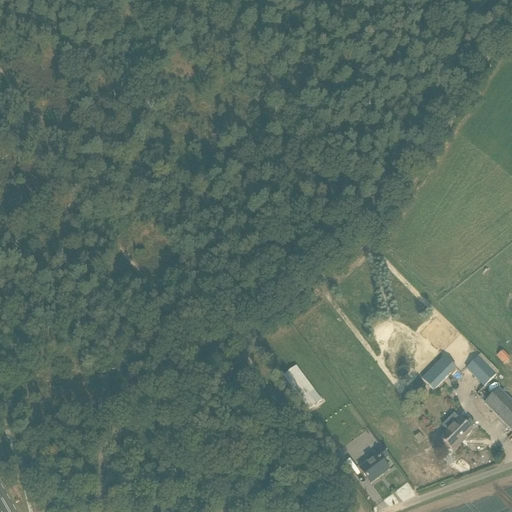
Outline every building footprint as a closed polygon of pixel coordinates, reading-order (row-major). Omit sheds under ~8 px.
[(503,351),(497,357),(504,365),(510,359),(503,351)] [(478,358),(466,370),(484,388),(496,376),(478,358)] [(429,388),(433,392),(450,375),(439,363),(421,380),(429,388)] [(322,402),(296,365),(283,375),(308,411),(322,402)] [(485,405),(511,431),(511,403),(499,390),(485,405)] [(441,439),(454,452),(461,444),(460,443),(472,431),(470,430),(474,426),(469,421),(465,425),(460,420),(441,439)] [(339,452),(331,442),(326,446),(334,456),(339,452)] [(360,470),(369,483),(381,474),(382,476),(389,471),(382,462),(388,457),(382,448),(369,458),(372,461),(360,470)]
